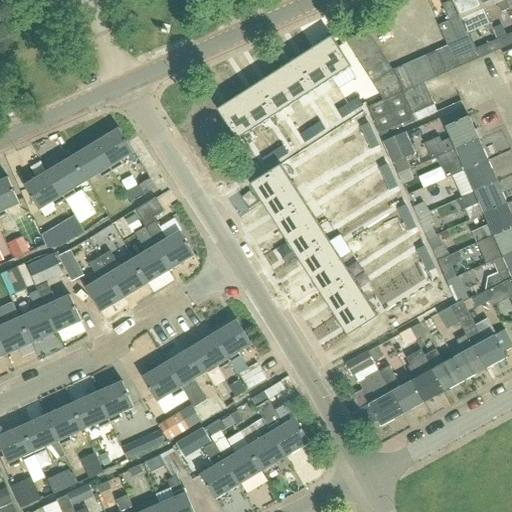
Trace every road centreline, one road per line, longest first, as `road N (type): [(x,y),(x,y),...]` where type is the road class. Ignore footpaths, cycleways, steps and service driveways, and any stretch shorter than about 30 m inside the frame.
road 1 (residential): [(0,403),(107,352),(240,266)]
road 2 (unclassified): [(369,474),(240,266)]
road 3 (unclassified): [(126,87),(320,0)]
road 4 (unclassified): [(240,266),(126,87)]
road 5 (unclassified): [(369,474),(511,396)]
road 6 (unclassified): [(0,141),(126,87)]
